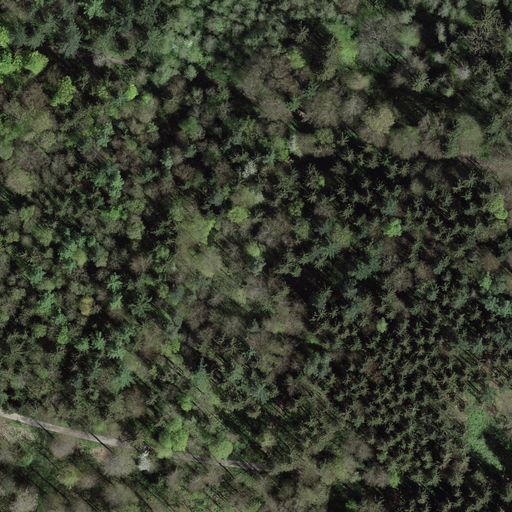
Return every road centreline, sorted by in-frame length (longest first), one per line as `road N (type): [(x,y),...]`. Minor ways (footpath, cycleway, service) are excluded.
road 1 (track): [(0,36),(157,62),(511,171)]
road 2 (track): [(511,479),(358,475),(197,458),(0,412)]
